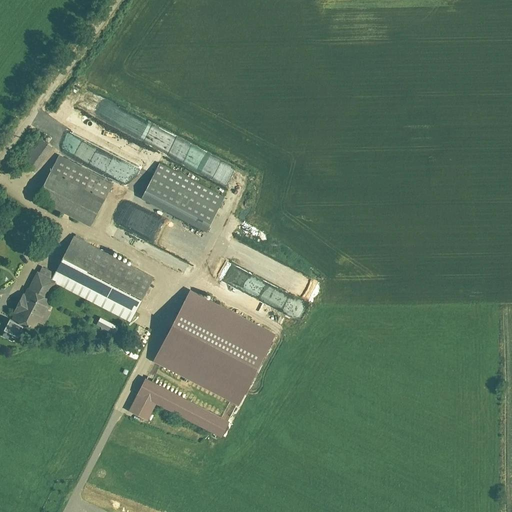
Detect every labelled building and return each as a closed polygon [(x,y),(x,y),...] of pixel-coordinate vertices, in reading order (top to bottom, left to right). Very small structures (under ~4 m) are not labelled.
[(22,163),(32,170),(52,144),(41,136),(22,163)] [(112,179),(59,152),(38,194),(91,221),(112,179)] [(159,160),(140,196),(207,230),(225,194),(159,160)] [(50,270),(47,276),(56,280),(127,317),(150,273),(70,232),(50,270)] [(50,292),(56,280),(47,276),(50,270),(39,264),(14,314),(39,326),(54,294),(50,292)] [(190,285),(153,359),(238,401),(275,328),(190,285)] [(145,377),(131,407),(149,415),(155,403),(219,434),(228,416),(145,377)]
